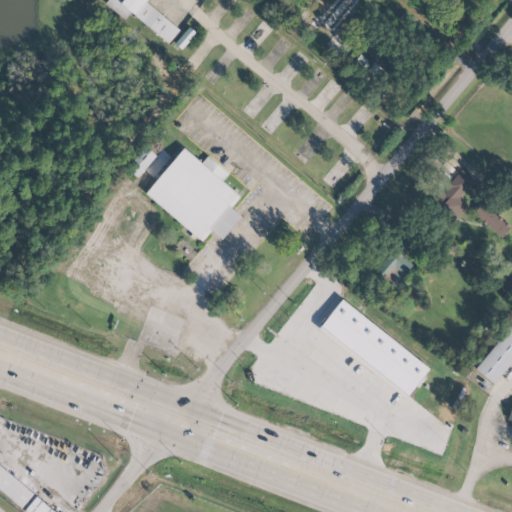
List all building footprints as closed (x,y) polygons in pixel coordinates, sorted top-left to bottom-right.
[(145,2),(146,0),(122,0),(120,4),(114,0),(107,0),(105,3),(125,19),(130,13),(168,43),(179,29),(145,2)] [(305,29),(316,17),(305,7),(294,19),(305,29)] [(174,44),(182,49),(195,32),(187,26),(174,44)] [(156,156),(144,145),(125,166),(137,176),(156,156)] [(144,194),(201,241),(210,230),(221,239),(240,216),(230,207),(239,196),(221,181),(228,173),(207,155),(201,162),(183,147),(144,194)] [(473,178),(457,169),(437,201),(453,211),(473,178)] [(500,238),(510,226),(483,201),(473,212),(500,238)] [(429,368),(341,299),(318,329),(406,397),(429,368)] [(495,384),(511,360),(511,323),(510,322),(476,370),(495,384)] [(0,490),(22,507),(33,492),(0,467),(0,490)] [(55,511),(36,496),(24,511),(25,511),(55,511)]
